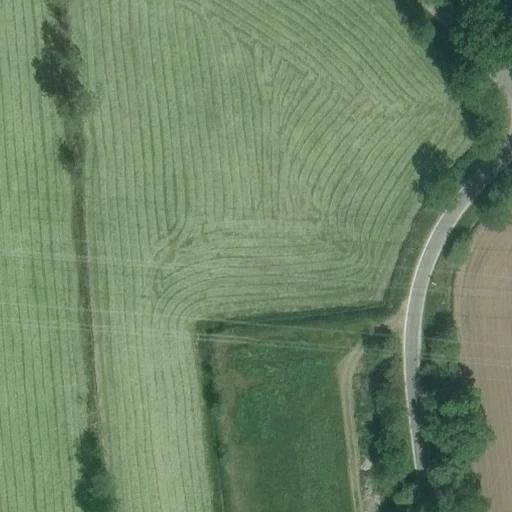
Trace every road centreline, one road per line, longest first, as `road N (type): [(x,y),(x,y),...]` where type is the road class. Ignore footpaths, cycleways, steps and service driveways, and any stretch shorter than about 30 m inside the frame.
road 1 (unclassified): [(427,511),(409,363),(415,291),(438,233),(511,144)]
road 2 (tertiary): [(511,88),(427,0)]
